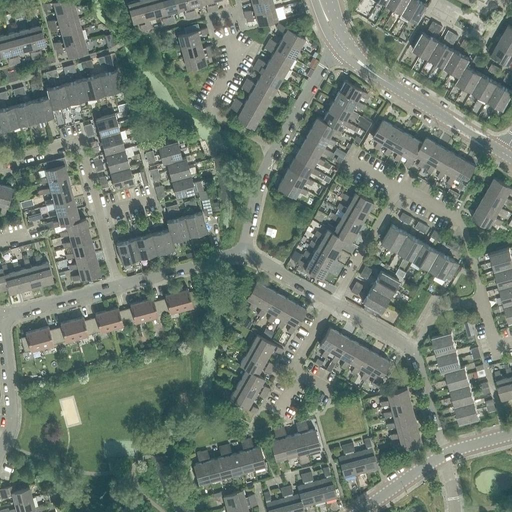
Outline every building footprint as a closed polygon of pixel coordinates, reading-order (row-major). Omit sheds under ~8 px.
[(56,0),(52,1),(56,12),(75,7),(73,0),(56,0)] [(144,20),(138,0),(127,3),(132,23),(144,20)] [(155,17),(150,0),(139,0),(138,0),(144,20),(155,17)] [(166,14),(162,0),(150,0),(155,17),(166,14)] [(177,11),(174,0),(162,0),(166,14),(177,11)] [(188,8),(185,0),(174,0),(177,11),(188,8)] [(271,0),(261,0),(252,3),(255,14),(274,8),(271,0)] [(388,0),(386,4),(394,9),(399,0),(388,0)] [(399,0),(394,9),(402,13),(409,0),(399,0)] [(402,13),(399,18),(407,23),(410,18),(419,0),(409,0),(402,13)] [(419,0),(410,18),(418,22),(428,5),(425,3),(426,0),(419,0)] [(302,1),(297,3),(300,14),(305,12),(302,1)] [(78,18),(75,7),(56,12),(59,23),(78,18)] [(274,8),(255,14),(258,25),(278,20),(274,8)] [(62,34),(81,29),(78,18),(59,23),(62,34)] [(433,21),(429,28),(434,30),(437,24),(433,21)] [(278,23),(275,28),(282,31),(285,27),(278,23)] [(197,30),(199,30),(197,24),(184,27),(185,33),(177,35),(181,47),(200,42),(200,41),(197,30)] [(437,24),(434,30),(439,33),(442,27),(437,24)] [(511,26),(508,24),(502,35),(511,40),(511,26)] [(46,45),(40,25),(29,28),(34,48),(46,45)] [(29,28),(18,31),(23,51),(34,48),(29,28)] [(287,28),(281,38),(299,48),(304,39),(305,38),(287,28)] [(422,31),(412,49),(420,54),(430,36),(434,30),(429,28),(426,33),(422,31)] [(84,40),(81,29),(62,34),(65,45),(84,40)] [(448,30),(445,36),(445,37),(449,39),(453,33),(448,30)] [(12,54),(23,51),(18,31),(7,34),(12,54)] [(453,33),(449,39),(454,42),(458,35),(453,33)] [(12,54),(7,34),(0,36),(0,52),(1,57),(12,54)] [(511,40),(502,35),(497,45),(511,53),(511,40)] [(430,36),(420,54),(428,58),(438,40),(430,36)] [(438,40),(428,58),(436,63),(446,45),(449,39),(445,37),(442,43),(438,40)] [(281,38),(276,48),(293,58),(299,48),(281,38)] [(276,42),(269,39),(267,43),(273,47),(276,42)] [(436,63),(444,67),(454,49),(451,48),(454,42),(449,39),(446,45),(436,63)] [(469,42),(464,39),(460,45),(465,48),(469,42)] [(65,45),(68,57),(87,52),(84,40),(65,45)] [(200,42),(181,47),(184,58),(203,52),(200,42)] [(469,42),(465,48),(470,51),(474,44),(469,42)] [(273,47),(267,43),(264,48),(270,52),(273,47)] [(508,65),(509,65),(511,59),(511,53),(497,45),(491,55),(508,65)] [(276,48),(270,58),(288,68),(293,58),(276,48)] [(454,49),(444,67),(452,72),(462,54),(454,49)] [(184,58),(187,69),(206,64),(203,52),(184,58)] [(462,54),(452,72),(459,76),(466,65),(470,59),(462,54)] [(477,64),(481,57),(476,54),(472,61),(477,64)] [(122,89),(116,69),(112,70),(109,55),(103,56),(104,64),(105,64),(107,72),(112,92),(122,89)] [(481,57),(477,64),(482,66),(486,60),(481,57)] [(264,62),(258,58),(255,63),(262,66),(264,62)] [(270,58),(264,68),(282,78),(288,68),(270,58)] [(310,63),(308,66),(313,69),(318,61),(313,58),(310,63)] [(85,61),(80,63),(83,74),(89,72),(88,68),(87,68),(85,61)] [(262,66),(255,63),(253,68),(259,71),(262,66)] [(488,70),(493,73),(496,66),(492,63),(488,70)] [(459,76),(455,82),(464,87),(474,69),(466,65),(459,76)] [(496,66),(493,73),(497,75),(501,69),(496,66)] [(264,68),(259,78),(276,88),(282,78),(264,68)] [(474,69),(464,87),(471,92),(482,74),(474,69)] [(103,94),(112,92),(107,72),(98,74),(103,94)] [(64,84),(69,103),(77,101),(72,81),(73,81),(71,73),(70,73),(65,74),(66,78),(67,78),(68,82),(64,84)] [(95,96),(103,94),(98,74),(89,77),(95,96)] [(482,74),(471,92),(479,96),(489,78),(482,74)] [(86,99),(95,96),(89,77),(81,79),(86,99)] [(52,108),(60,106),(55,86),(53,78),(47,79),(48,83),(49,83),(50,87),(46,88),(48,96),(51,108),(52,108)] [(259,78),(253,88),(270,98),(276,88),(259,78)] [(489,78),(479,96),(487,101),(497,83),(489,78)] [(77,101),(86,99),(81,79),(73,81),(72,81),(77,101)] [(345,80),(339,90),(356,100),(360,95),(367,99),(369,94),(345,80)] [(250,86),(244,83),(241,88),(247,91),(250,86)] [(497,83),(487,101),(495,105),(505,87),(497,83)] [(60,106),(69,103),(64,84),(55,86),(60,106)] [(503,110),(503,109),(511,94),(511,91),(505,87),(495,105),(503,110)] [(253,88),(247,98),(265,108),(270,98),(253,88)] [(339,90),(333,100),(351,110),(354,104),(361,109),(364,104),(356,100),(339,90)] [(48,96),(39,98),(45,118),(54,116),(52,108),(51,108),(48,96)] [(39,98),(31,101),(36,120),(45,118),(39,98)] [(247,98),(241,108),(259,118),(265,108),(247,98)] [(333,100),(327,110),(345,120),(348,114),(356,118),(358,114),(351,110),(333,100)] [(31,101),(22,103),(27,123),(36,120),(31,101)] [(22,103),(13,106),(19,125),(27,123),(22,103)] [(239,106),(233,103),(230,108),(236,111),(239,106)] [(13,106),(5,108),(10,128),(19,125),(13,106)] [(0,129),(1,130),(10,128),(5,108),(0,109),(0,129)] [(236,118),(235,118),(253,128),(259,118),(241,108),(236,118)] [(327,110),(322,120),(339,130),(343,124),(350,128),(352,124),(345,120),(327,110)] [(95,118),(97,128),(117,122),(114,113),(95,118)] [(372,122),(359,115),(356,119),(359,120),(357,124),(367,130),(372,122)] [(317,117),(311,127),(328,137),(329,137),(332,131),(339,135),(341,131),(339,130),(322,120),(317,117)] [(379,150),(383,143),(393,125),(383,119),(380,123),(373,137),(378,140),(374,147),(379,150)] [(97,128),(100,136),(119,131),(117,122),(97,128)] [(389,155),(393,148),(403,131),(393,125),(383,143),(388,146),(384,153),(389,155)] [(311,127),(305,137),(323,147),(326,141),(333,145),(336,141),(329,137),(328,137),(311,127)] [(100,136),(102,145),(122,139),(119,131),(100,136)] [(398,161),(403,154),(413,136),(403,131),(393,148),(398,152),(394,159),(398,161)] [(354,138),(353,141),(359,144),(360,141),(362,139),(356,136),(354,138)] [(413,160),(416,155),(423,142),(422,142),(413,136),(403,154),(408,157),(404,164),(408,167),(412,160),(413,160)] [(305,137),(300,147),(317,157),(320,151),(328,155),(330,151),(323,147),(305,137)] [(422,167),(426,160),(436,143),(425,137),(422,142),(423,142),(416,155),(421,158),(417,165),(422,167)] [(102,145),(104,154),(124,148),(122,139),(102,145)] [(179,149),(177,140),(157,145),(160,154),(179,149)] [(432,173),(436,166),(446,148),(436,143),(426,160),(431,163),(427,171),(432,173)] [(300,147),(294,157),(311,167),(312,167),(315,161),(322,165),(324,161),(317,157),(300,147)] [(104,154),(107,162),(127,157),(124,148),(104,154)] [(441,179),(445,171),(455,154),(446,148),(436,166),(441,169),(437,176),(441,179)] [(162,163),(166,162),(182,157),(179,149),(160,154),(162,163)] [(451,184),(455,177),(465,160),(455,154),(445,171),(451,175),(447,182),(448,182),(451,184)] [(166,162),(168,171),(188,165),(185,156),(182,157),(166,162)] [(107,162),(109,171),(129,166),(127,157),(107,162)] [(294,157),(288,167),(306,177),(309,171),(316,175),(319,171),(312,167),(311,167),(294,157)] [(476,166),(465,160),(455,177),(461,180),(457,187),(461,190),(465,183),(466,183),(476,166)] [(40,183),(48,181),(68,176),(65,164),(45,169),(47,176),(39,178),(40,183)] [(168,171),(171,179),(190,174),(188,165),(168,171)] [(109,171),(112,180),(131,174),(129,166),(109,171)] [(288,167),(283,177),(300,187),(304,181),(311,185),(313,181),(306,177),(288,167)] [(144,171),(140,172),(143,185),(148,184),(144,171)] [(112,180),(114,189),(115,189),(131,184),(134,183),(131,174),(112,180)] [(171,179),(173,188),(193,183),(190,174),(171,179)] [(22,176),(16,177),(18,185),(24,184),(25,184),(23,176),(22,176)] [(42,189),(42,190),(43,194),(51,192),(71,186),(68,176),(48,181),(50,187),(42,189)] [(307,191),(300,187),(283,177),(277,187),(294,197),(298,191),(305,195),(307,191)] [(511,186),(494,177),(489,187),(506,197),(509,192),(511,193),(511,187),(511,186)] [(193,183),(173,188),(176,197),(195,192),(193,183)] [(6,207),(7,207),(12,187),(1,184),(0,186),(0,205),(2,206),(0,211),(0,213),(4,215),(6,207)] [(131,184),(115,189),(116,193),(132,188),(131,184)] [(46,205),(54,203),(74,197),(71,186),(51,192),(53,198),(45,200),(46,205)] [(489,187),(483,197),(501,207),(504,201),(511,206),(511,203),(511,200),(506,197),(489,187)] [(26,192),(18,194),(20,200),(27,198),(26,192)] [(373,202),(355,192),(352,198),(345,194),(342,198),(350,202),(367,212),(373,202)] [(49,216),(57,214),(77,208),(74,197),(54,203),(56,209),(48,211),(49,216)] [(208,198),(201,199),(204,215),(212,213),(209,197),(208,198)] [(483,197),(477,207),(495,217),(498,211),(505,215),(508,211),(501,207),(483,197)] [(32,199),(21,202),(22,208),(34,205),(32,199)] [(350,202),(346,208),(339,204),(337,208),(344,212),(361,222),(367,212),(350,202)] [(502,221),(495,217),(477,207),(471,217),(489,227),(492,221),(500,225),(502,221)] [(45,229),(47,229),(60,225),(66,224),(66,223),(80,220),(77,208),(57,214),(59,220),(53,222),(53,221),(43,224),(45,229)] [(202,211),(193,214),(198,233),(207,231),(202,211)] [(344,212),(341,218),(334,214),(331,218),(338,222),(356,232),(361,222),(344,212)] [(399,219),(404,221),(408,215),(403,212),(399,219)] [(193,214),(184,216),(189,236),(198,233),(193,214)] [(408,215),(404,221),(409,224),(413,218),(408,215)] [(184,216),(175,219),(181,238),(189,236),(184,216)] [(61,236),(69,234),(88,229),(85,218),(80,220),(66,223),(66,224),(68,230),(60,232),(61,236)] [(166,221),(168,229),(169,229),(172,241),(181,238),(175,219),(166,221)] [(415,228),(420,230),(423,224),(418,221),(415,228)] [(338,222),(335,228),(328,224),(325,228),(327,229),(345,239),(350,242),(356,232),(338,222)] [(389,246),(400,229),(391,224),(381,242),(389,246)] [(423,224),(420,230),(424,233),(428,227),(423,224)] [(64,247),(72,245),(91,240),(88,229),(69,234),(71,241),(63,243),(64,247)] [(169,229),(168,229),(160,231),(165,251),(174,248),(172,241),(169,229)] [(327,229),(324,235),(317,231),(314,235),(322,239),(339,249),(345,239),(327,229)] [(400,229),(389,246),(397,251),(407,233),(400,229)] [(434,230),(431,236),(430,237),(431,237),(435,239),(439,233),(434,230)] [(160,231),(151,233),(156,253),(165,251),(160,231)] [(151,233),(142,236),(148,255),(156,253),(151,233)] [(407,233),(397,251),(405,255),(415,238),(407,233)] [(439,233),(435,239),(440,242),(444,236),(439,233)] [(142,236),(134,238),(139,258),(148,255),(142,236)] [(134,238),(125,241),(130,260),(139,258),(134,238)] [(415,238),(405,255),(413,260),(423,242),(415,238)] [(322,239),(318,245),(311,241),(309,245),(316,249),(333,259),(339,249),(322,239)] [(446,245),(451,248),(454,242),(450,239),(446,245)] [(67,258),(75,256),(94,251),(91,240),(72,245),(74,251),(66,254),(67,258)] [(121,263),(130,260),(125,241),(116,243),(121,263)] [(423,242),(413,260),(421,264),(431,247),(423,242)] [(454,242),(451,248),(456,251),(459,245),(454,242)] [(431,247),(421,264),(429,269),(439,251),(431,247)] [(490,252),(492,262),(511,257),(509,247),(490,252)] [(316,249),(313,255),(306,250),(303,255),(310,259),(328,269),(333,259),(316,249)] [(70,269),(78,267),(97,262),(94,251),(75,256),(77,263),(69,265),(70,269)] [(439,251),(429,269),(437,273),(447,256),(439,251)] [(35,257),(37,265),(42,284),(53,281),(48,262),(42,264),(39,255),(35,257)] [(459,264),(454,261),(455,260),(447,256),(437,273),(445,278),(445,277),(450,280),(459,264)] [(492,262),(494,270),(511,265),(511,257),(492,262)] [(24,260),(26,268),(31,287),(42,284),(37,265),(31,267),(28,259),(24,260)] [(310,259),(307,264),(300,260),(297,265),(304,269),(322,279),(328,269),(310,259)] [(12,263),(15,271),(20,290),(31,287),(26,268),(19,270),(17,262),(12,263)] [(101,274),(97,262),(78,267),(80,274),(72,276),(73,281),(81,278),(81,279),(101,274)] [(2,268),(7,287),(9,293),(20,290),(15,271),(9,273),(6,265),(2,266),(2,268)] [(511,265),(494,270),(497,279),(511,274),(511,265)] [(372,269),(365,266),(362,271),(369,274),(372,269)] [(381,270),(376,279),(394,289),(398,280),(381,270)] [(369,274),(362,271),(359,275),(366,279),(369,274)] [(511,274),(497,279),(499,288),(511,284),(511,274)] [(376,279),(372,286),(389,296),(394,289),(376,279)] [(252,311),(256,304),(266,286),(256,281),(246,298),(252,302),(248,309),(252,311)] [(356,281),(353,286),(360,290),(362,285),(356,281)] [(511,284),(499,288),(502,296),(511,293),(511,284)] [(262,317),(266,310),(276,292),(266,286),(256,304),(262,307),(257,314),(262,317)] [(360,290),(353,286),(350,291),(357,295),(360,290)] [(372,286),(367,294),(385,304),(389,296),(372,286)] [(188,288),(176,291),(181,309),(198,305),(195,290),(189,292),(188,288)] [(181,309),(176,291),(165,294),(166,298),(160,300),(164,314),(181,309)] [(272,322),(276,315),(286,298),(276,292),(266,310),(271,313),(267,320),(272,322)] [(511,293),(502,296),(504,305),(511,302),(511,293)] [(366,304),(363,308),(363,309),(376,317),(379,312),(380,312),(385,304),(367,294),(362,302),(366,304)] [(164,314),(160,300),(154,301),(153,298),(141,301),(146,319),(164,314)] [(282,328),(286,321),(296,303),(286,298),(276,315),(281,318),(277,326),(282,328)] [(146,319),(141,301),(130,304),(131,308),(125,309),(129,324),(146,319)] [(292,334),(296,327),(306,309),(296,303),(286,321),(291,324),(287,331),(292,334)] [(129,324),(125,309),(119,311),(118,307),(106,310),(111,328),(129,324)] [(111,328),(106,310),(95,314),(96,317),(90,319),(94,333),(111,328)] [(94,333),(90,319),(84,320),(83,317),(72,320),(76,338),(94,333)] [(76,338),(72,320),(60,323),(61,327),(55,328),(59,343),(76,338)] [(59,343),(55,328),(49,330),(48,326),(37,329),(42,347),(59,343)] [(325,358),(329,350),(339,333),(329,327),(319,345),(325,348),(321,355),(325,358)] [(42,347),(37,329),(25,333),(26,336),(20,338),(24,352),(42,347)] [(432,336),(434,345),(454,340),(451,331),(432,336)] [(335,363),(339,356),(349,339),(339,333),(329,350),(335,354),(331,361),(335,363)] [(257,334),(251,344),(269,354),(274,345),(274,344),(257,334)] [(345,369),(349,362),(359,344),(349,339),(339,356),(345,359),(341,366),(345,369)] [(434,345),(436,354),(456,349),(454,340),(434,345)] [(251,344),(245,354),(263,364),(263,363),(269,354),(251,344)] [(355,375),(359,367),(369,350),(359,344),(349,362),(355,365),(351,372),(355,375)] [(274,350),(280,354),(283,349),(277,346),(276,347),(274,350)] [(436,354),(439,363),(458,358),(456,349),(436,354)] [(365,380),(369,373),(379,356),(369,350),(359,367),(365,371),(361,378),(365,380)] [(245,354),(239,365),(246,369),(246,368),(257,375),(257,374),(262,365),(263,364),(245,354)] [(379,379),(389,363),(389,361),(379,356),(369,373),(375,376),(371,383),(375,386),(379,379)] [(441,372),(445,371),(461,366),(458,358),(439,363),(441,372)] [(266,366),(272,369),(274,365),(268,361),(266,365),(266,366)] [(445,371),(447,380),(467,374),(465,365),(461,366),(445,371)] [(269,374),(269,373),(272,369),(266,366),(265,367),(263,371),(269,374)] [(246,369),(241,378),(258,388),(264,378),(257,374),(257,375),(246,368),(246,369)] [(502,399),(511,396),(511,392),(508,377),(502,379),(499,371),(494,372),(497,380),(496,380),(502,399)] [(447,380),(450,388),(469,383),(467,374),(447,380)] [(241,378),(235,388),(253,398),(258,388),(241,378)] [(450,388),(452,397),(472,391),(469,383),(450,388)] [(261,390),(267,393),(270,388),(264,385),(261,390)] [(230,398),(229,398),(238,403),(235,409),(251,418),(254,412),(249,410),(247,408),(253,398),(235,388),(230,398)] [(382,407),(390,404),(409,399),(406,388),(386,393),(388,400),(380,402),(382,407)] [(258,394),(264,398),(267,393),(261,390),(258,394)] [(452,397),(455,406),(474,400),(472,391),(452,397)] [(383,413),(385,417),(385,418),(393,415),(412,410),(409,399),(390,404),(391,411),(383,413)] [(455,406),(457,414),(476,409),(474,400),(455,406)] [(252,405),(249,410),(254,412),(256,413),(258,409),(252,405)] [(476,409),(457,414),(459,423),(479,418),(476,409)] [(393,415),(394,422),(386,424),(388,429),(396,426),(415,421),(412,410),(393,415)] [(389,435),(391,439),(391,440),(399,437),(418,432),(415,421),(396,426),(397,433),(389,435)] [(303,431),(308,451),(320,448),(314,428),(303,431)] [(303,431),(292,434),(297,454),(308,451),(303,431)] [(392,446),(394,450),(402,448),(402,449),(421,443),(418,432),(399,437),(400,444),(392,446)] [(281,437),(286,457),(297,454),(292,434),(281,437)] [(270,441),(275,460),(286,457),(281,437),(270,441)] [(248,449),(253,468),(265,465),(260,446),(248,449)] [(372,448),(360,451),(366,470),(377,467),(372,448)] [(248,449),(237,452),(243,471),(253,468),(248,449)] [(349,454),(355,473),(366,470),(360,451),(349,454)] [(232,474),(243,471),(237,452),(226,455),(232,474)] [(338,457),(343,477),(355,473),(349,454),(338,457)] [(215,458),(221,478),(232,474),(226,455),(215,458)] [(210,481),(221,478),(215,458),(204,461),(210,481)] [(204,461),(193,464),(198,484),(210,481),(204,461)] [(319,480),(325,499),(336,496),(331,477),(319,480)] [(308,483),(314,502),(325,499),(319,480),(308,483)] [(297,486),(299,494),(299,493),(303,505),(314,502),(308,483),(297,486)] [(0,488),(0,494),(1,498),(1,499),(10,496),(12,495),(14,502),(32,497),(29,487),(16,490),(14,485),(0,488)] [(246,501),(245,497),(243,490),(226,495),(223,495),(226,507),(246,501)] [(288,497),(292,511),(304,511),(303,505),(299,493),(299,494),(288,497)] [(0,509),(0,511),(15,511),(34,507),(32,497),(14,502),(16,509),(14,509),(9,510),(8,508),(0,509)] [(277,500),(280,511),(292,511),(288,497),(277,500)] [(280,511),(277,500),(266,503),(268,511),(280,511)] [(226,507),(227,511),(248,511),(247,505),(246,501),(226,507)]
